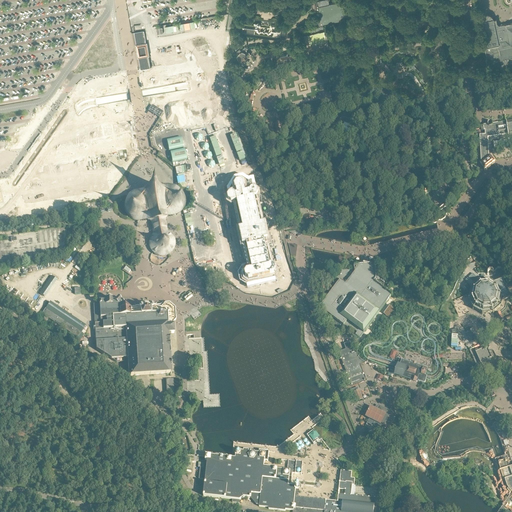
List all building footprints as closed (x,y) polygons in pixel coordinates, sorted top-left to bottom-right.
[(319,28),(302,31),(304,36),(306,36),(308,35),(323,32),(325,32),(324,27),(323,27),(323,25),(330,24),(338,22),(353,19),(355,19),(361,21),(363,21),(371,24),(374,24),(373,21),(369,21),(362,18),(361,18),(354,15),(351,14),(355,13),(354,10),(350,11),(350,12),(344,13),(341,1),(330,4),(328,0),(312,0),(313,4),(312,4),(311,4),(312,8),(318,7),(319,12),(317,13),(317,15),(319,15),(320,18),(317,19),(319,28)] [(480,25),(487,59),(486,59),(486,62),(487,65),(488,65),(490,74),(504,71),(504,69),(511,66),(511,23),(498,26),(496,19),(495,19),(494,20),(492,17),(490,15),(487,14),(484,14),(482,16),(480,18),(480,20),(480,22),(480,25)] [(144,31),(134,33),(141,70),(150,69),(144,31)] [(245,59),(246,58),(245,57),(245,56),(246,57),(249,57),(251,54),(250,53),(249,52),(247,52),(246,51),(247,49),(247,48),(245,47),(241,51),(239,49),(235,53),(237,55),(237,56),(237,57),(238,58),(239,59),(240,60),(241,60),(242,61),(244,60),(245,59)] [(280,54),(277,54),(277,58),(278,58),(279,64),(278,65),(278,67),(283,66),(282,64),(292,63),(291,61),(293,61),(292,54),(290,54),(289,52),(287,52),(288,54),(280,56),(280,54)] [(294,63),(292,64),(292,65),(294,69),(295,71),(301,70),(300,67),(302,67),(301,62),(302,62),(301,60),(297,61),(294,62),(294,63)] [(397,67),(397,68),(398,69),(397,76),(400,76),(402,76),(403,73),(401,73),(401,70),(402,69),(402,68),(403,67),(404,68),(407,68),(406,64),(403,65),(401,66),(400,65),(399,65),(398,66),(397,67)] [(257,81),(256,85),(258,88),(257,90),(259,90),(260,91),(261,89),(262,88),(263,88),(263,87),(264,87),(264,86),(265,85),(265,84),(266,83),(267,81),(267,80),(267,79),(262,80),(262,79),(257,81)] [(333,86),(331,86),(335,100),(333,102),(316,106),(317,108),(334,104),(336,106),(338,105),(339,104),(338,101),(337,100),(333,86)] [(251,96),(246,95),(245,99),(249,100),(247,106),(249,106),(252,107),(253,105),(253,102),(254,97),(255,96),(256,95),(256,94),(255,93),(254,93),(252,93),(251,94),(251,95),(251,96)] [(164,113),(152,106),(148,112),(160,119),(164,113)] [(260,123),(264,118),(262,117),(256,112),(256,111),(256,109),(255,109),(254,108),(253,109),(251,110),(252,111),(250,114),(248,116),(254,121),(256,119),(257,120),(260,123)] [(385,111),(378,110),(378,113),(378,114),(376,114),(376,118),(384,119),(385,115),(385,111)] [(481,162),(479,163),(481,165),(485,170),(490,166),(495,161),(491,157),(490,155),(489,156),(488,138),(508,135),(509,138),(511,137),(511,119),(506,121),(506,122),(504,122),(500,123),(497,123),(492,124),(492,123),(492,122),(491,121),(490,121),(489,121),(488,121),(487,122),(487,123),(487,124),(487,125),(483,125),(484,130),(485,130),(485,134),(479,135),(480,139),(480,146),(480,147),(480,149),(481,156),(481,162)] [(258,126),(250,127),(255,141),(260,140),(259,133),(258,126)] [(228,200),(228,203),(229,204),(229,203),(229,204),(229,203),(231,205),(232,205),(235,205),(236,208),(237,211),(236,211),(237,212),(238,215),(237,215),(237,216),(238,216),(238,217),(238,219),(238,220),(239,219),(239,223),(240,227),(241,230),(238,230),(239,232),(241,239),(242,245),(242,247),(244,247),(244,246),(245,246),(245,249),(245,250),(246,250),(246,253),(246,254),(247,257),(247,258),(247,257),(248,261),(249,264),(247,265),(243,266),(238,273),(240,281),(247,286),(249,285),(249,286),(249,285),(252,284),(253,285),(253,284),(256,284),(257,284),(260,283),(261,283),(264,282),(265,282),(264,282),(265,282),(266,282),(267,281),(268,281),(272,280),(274,280),(275,280),(274,278),(274,276),(276,273),(275,269),(272,267),(269,253),(269,252),(268,252),(268,249),(268,248),(267,245),(267,244),(267,245),(266,241),(267,242),(269,241),(268,239),(266,234),(265,227),(265,226),(265,224),(263,225),(262,222),(261,218),(260,215),(260,214),(259,211),(259,210),(258,207),(259,207),(258,206),(257,203),(258,203),(257,203),(257,200),(257,199),(259,197),(258,193),(255,191),(255,190),(254,189),(254,188),(254,187),(253,185),(254,184),(253,184),(252,181),(253,181),(252,181),(252,180),(252,181),(249,181),(248,181),(246,180),(246,179),(245,179),(243,178),(243,177),(242,177),(242,178),(239,178),(239,179),(236,179),(235,179),(235,180),(234,182),(233,182),(234,182),(233,183),(232,184),(232,186),(231,186),(231,187),(229,189),(229,190),(230,192),(230,193),(231,196),(230,196),(230,197),(228,200)] [(152,229),(154,233),(160,232),(166,231),(165,226),(164,220),(167,216),(174,214),(178,212),(179,212),(180,211),(181,210),(182,208),(183,207),(183,206),(184,205),(184,203),(184,202),(184,201),(184,199),(184,198),(184,196),(183,195),(183,193),(182,192),(181,190),(180,189),(176,189),(172,188),(161,189),(150,186),(141,193),(128,196),(124,201),(123,208),(124,213),(126,216),(130,219),(137,221),(139,221),(142,221),(147,221),(150,223),(152,229)] [(300,205),(296,199),(292,202),(296,208),(300,205)] [(432,211),(433,215),(441,212),(445,209),(450,201),(447,200),(443,206),(439,208),(432,211)] [(154,233),(154,234),(151,237),(150,240),(149,243),(150,246),(151,249),(152,252),(155,254),(158,255),(161,256),(164,256),(167,255),(169,254),(170,253),(173,251),(174,248),(175,245),(174,244),(173,242),(172,239),(174,238),(170,234),(167,232),(166,231),(160,232),(154,233)] [(340,281),(319,308),(342,324),(343,326),(350,331),(352,328),(355,331),(357,332),(355,335),(360,338),(363,334),(391,295),(387,292),(389,290),(389,289),(390,289),(391,288),(376,277),(377,272),(377,268),(376,265),(375,264),(374,264),(373,264),(373,265),(371,264),(369,264),(368,264),(368,265),(368,266),(365,267),(361,267),(361,265),(360,265),(355,265),(354,265),(353,266),(354,270),(339,271),(334,277),(340,281)] [(473,274),(465,280),(472,287),(471,288),(469,296),(469,297),(469,298),(468,298),(468,299),(469,299),(470,301),(470,303),(471,305),(472,306),(473,308),(472,309),(473,309),(474,309),(482,314),(483,315),(483,314),(485,314),(486,314),(486,313),(488,313),(489,313),(490,313),(490,314),(490,313),(490,314),(490,313),(491,313),(493,313),(493,314),(494,313),(494,312),(495,312),(495,311),(501,306),(502,305),(501,305),(502,300),(511,297),(509,293),(502,278),(505,276),(506,276),(506,275),(505,275),(505,271),(506,271),(506,270),(505,270),(502,268),(503,267),(502,267),(502,268),(498,268),(498,267),(497,267),(497,268),(496,269),(493,272),(494,274),(499,272),(502,278),(501,278),(502,279),(494,282),(490,280),(479,281),(473,274)] [(52,276),(40,294),(44,296),(56,279),(52,276)] [(101,323),(95,323),(96,350),(117,363),(128,362),(129,374),(130,376),(171,373),(171,367),(169,334),(174,333),(173,325),(171,325),(176,319),(175,308),(169,303),(164,303),(163,302),(163,301),(160,305),(151,306),(147,303),(143,303),(141,306),(131,307),(127,303),(127,304),(126,305),(121,301),(121,300),(118,298),(116,300),(112,300),(111,298),(105,299),(106,301),(100,301),(99,299),(101,323)] [(50,302),(42,314),(80,339),(84,334),(81,333),(86,326),(50,302)] [(500,323),(504,321),(500,312),(496,314),(500,323)] [(332,321),(330,323),(333,326),(330,328),(335,332),(339,327),(332,321)] [(462,347),(463,326),(451,326),(450,346),(462,347)] [(475,328),(470,330),(472,335),(473,336),(472,336),(475,342),(480,340),(475,328)] [(355,353),(352,347),(339,352),(338,352),(338,353),(339,353),(341,358),(340,358),(341,359),(342,361),(343,364),(342,364),(343,366),(344,365),(346,371),(345,372),(346,374),(344,375),(346,381),(348,380),(349,381),(350,380),(352,386),(365,381),(360,367),(359,364),(364,362),(360,359),(357,352),(355,353)] [(475,352),(481,364),(485,368),(487,366),(489,368),(493,371),(493,372),(493,371),(496,374),(495,375),(494,375),(495,376),(500,381),(501,380),(503,381),(504,379),(508,375),(504,371),(500,368),(498,366),(490,359),(492,358),(492,357),(491,357),(491,355),(490,355),(490,354),(489,352),(489,351),(488,349),(488,348),(487,348),(483,350),(482,349),(482,348),(482,349),(475,352)] [(394,373),(393,374),(398,375),(408,378),(411,379),(411,380),(416,382),(417,382),(421,382),(424,383),(425,382),(427,375),(425,375),(427,368),(427,367),(424,367),(420,365),(416,364),(416,363),(412,362),(411,363),(401,359),(400,361),(399,363),(397,362),(396,367),(394,373)] [(358,388),(351,390),(356,403),(363,400),(359,391),(358,388)] [(371,408),(367,416),(370,417),(376,420),(373,426),(385,432),(387,427),(389,428),(396,415),(377,405),(374,409),(371,408)] [(320,438),(314,430),(307,435),(313,443),(320,438)] [(207,460),(203,496),(233,499),(232,502),(239,503),(240,500),(244,497),(251,498),(256,505),(259,505),(259,507),(269,508),(269,509),(285,511),(285,510),(293,510),(292,511),(379,511),(381,500),(381,499),(380,499),(351,496),(352,485),(354,485),(355,478),(351,478),(352,471),(341,470),(339,489),(345,490),(345,495),(338,494),(337,502),(332,501),(325,501),(325,500),(298,497),(299,488),(300,486),(291,485),(293,473),(301,474),(302,465),(303,462),(288,460),(287,469),(264,467),(264,461),(268,461),(269,451),(259,450),(259,454),(236,451),(235,458),(211,456),(211,455),(206,454),(205,457),(205,460),(207,460)] [(504,456),(494,459),(503,489),(505,488),(507,492),(509,494),(507,496),(511,499),(511,467),(511,468),(507,455),(504,456)] [(205,479),(206,468),(200,468),(198,479),(205,479)]
